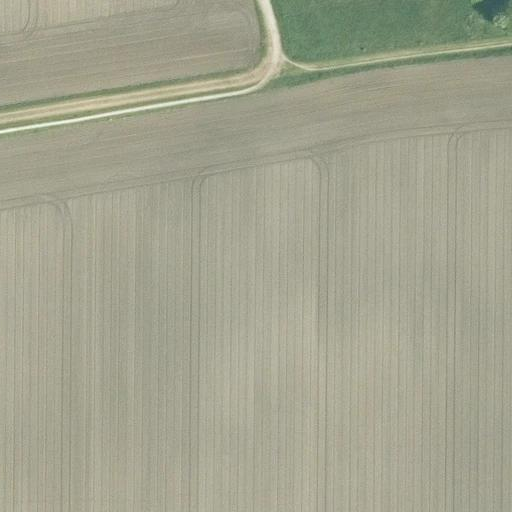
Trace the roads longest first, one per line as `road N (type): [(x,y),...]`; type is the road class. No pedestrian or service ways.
road 1 (track): [(0,118),(247,79),(276,57)]
road 2 (track): [(276,57),(306,70),(511,43)]
